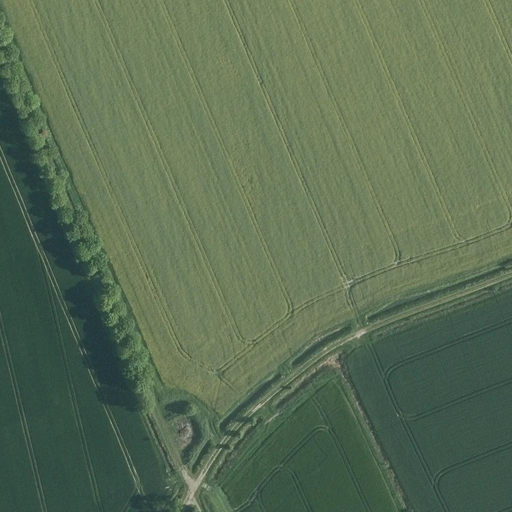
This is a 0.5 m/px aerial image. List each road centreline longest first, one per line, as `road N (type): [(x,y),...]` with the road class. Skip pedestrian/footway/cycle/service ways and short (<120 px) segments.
road 1 (track): [(0,44),(190,496)]
road 2 (track): [(190,496),(235,428),(294,373),(336,345),(511,273)]
